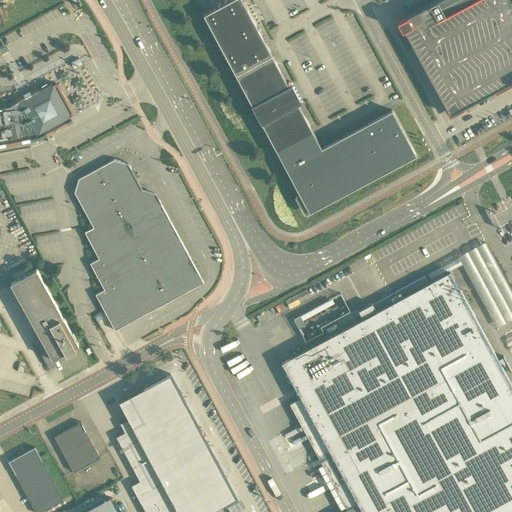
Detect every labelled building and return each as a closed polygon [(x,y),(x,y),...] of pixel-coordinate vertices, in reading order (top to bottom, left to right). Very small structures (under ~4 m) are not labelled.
[(232,0),(205,15),(203,16),(237,78),(272,143),(309,212),(416,154),(391,109),(321,148),(296,101),(270,54),(255,25),(242,0),(232,0)] [(397,21),(397,22),(398,22),(399,21),(434,85),(432,86),(433,87),(434,86),(450,114),(462,108),(464,111),(465,110),(463,107),(494,90),(495,94),(496,93),(493,88),(511,78),(511,0),(435,0),(406,16),(397,21)] [(75,68),(83,64),(79,58),(72,62),(75,68)] [(0,145),(5,144),(4,143),(21,139),(22,141),(29,140),(29,138),(32,137),(39,134),(40,132),(68,117),(69,118),(73,115),(64,100),(55,84),(52,86),(52,87),(32,97),(30,93),(27,95),(14,102),(15,106),(0,108),(0,145)] [(115,330),(203,282),(156,193),(149,191),(142,189),(138,181),(140,174),(132,172),(128,163),(114,159),(78,178),(76,184),(74,192),(79,201),(93,227),(84,232),(99,258),(90,263),(104,289),(95,294),(102,306),(103,309),(104,310),(115,330)] [(511,319),(511,292),(485,242),(472,249),(468,252),(457,257),(496,328),(506,323),(510,320),(511,319)] [(31,272),(11,283),(43,340),(36,344),(46,362),(53,358),(53,359),(65,351),(67,354),(77,349),(76,346),(79,345),(37,269),(31,272)] [(363,318),(281,362),(295,388),(300,398),(293,401),(290,403),(322,462),(327,473),(328,474),(329,477),(338,492),(347,509),(341,511),(510,511),(511,511),(511,385),(450,271),(433,280),(429,273),(391,293),(372,303),(358,310),(363,318)] [(302,319),(300,315),(294,318),(298,326),(304,323),(302,319)] [(124,432),(116,436),(139,480),(131,485),(145,511),(208,511),(224,504),(225,505),(226,505),(225,503),(237,497),(227,479),(218,462),(217,462),(208,444),(209,444),(199,426),(199,427),(189,409),(190,408),(180,391),(170,373),(145,387),(144,385),(143,386),(144,387),(128,396),(119,401),(128,418),(120,423),(124,432)] [(73,472),(100,457),(81,422),(54,436),(73,472)] [(35,511),(40,511),(63,499),(35,446),(26,451),(8,461),(35,511)] [(118,511),(110,496),(80,511),(118,511)]
